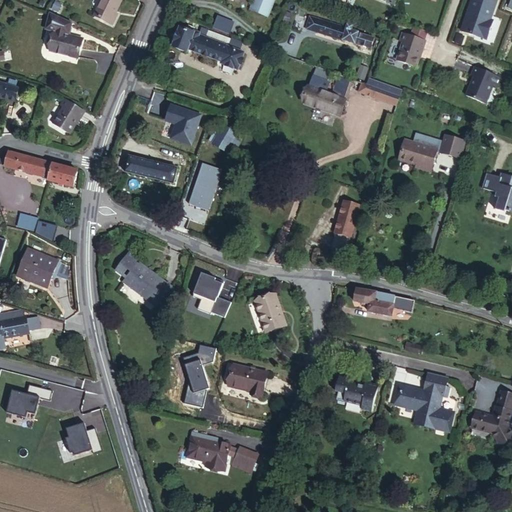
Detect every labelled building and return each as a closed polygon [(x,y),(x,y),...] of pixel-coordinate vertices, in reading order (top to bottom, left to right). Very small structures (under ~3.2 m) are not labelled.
[(112,25),(116,17),(114,16),(116,13),(122,0),(102,0),(94,17),(112,25)] [(254,0),(251,9),(268,16),(274,0),(254,0)] [(498,0),(470,0),(461,32),(488,42),(493,24),(491,23),(498,0)] [(303,20),(318,25),(320,19),(321,17),(305,11),(303,20)] [(72,24),(51,14),(46,30),(56,33),(51,52),(79,59),(83,40),(69,36),(72,24)] [(320,19),(318,25),(316,32),(355,44),(360,29),(348,25),(347,28),(320,19)] [(200,36),(201,33),(195,31),(196,29),(189,27),(187,31),(181,29),(180,31),(178,31),(173,44),(175,44),(173,48),(180,51),(181,50),(186,51),(186,49),(221,62),(220,64),(237,71),(239,65),(241,66),(244,58),(242,57),(243,53),(228,47),(230,40),(210,32),(208,36),(207,39),(200,36)] [(425,42),(427,35),(414,30),(412,37),(404,34),(401,40),(404,41),(397,59),(416,67),(420,57),(420,58),(426,42),(425,42)] [(374,39),(358,34),(355,44),(371,50),(374,39)] [(357,75),(363,78),(368,66),(361,64),(357,75)] [(499,78),(474,67),(470,76),(473,77),(465,96),(484,105),(492,86),(495,87),(499,78)] [(346,100),(333,95),(327,93),(330,83),(313,76),(303,103),(339,116),(346,100)] [(353,80),(340,76),(337,82),(351,87),(353,80)] [(402,90),(369,79),(367,85),(362,83),(359,92),(397,106),(402,90)] [(351,87),(337,82),(333,95),(346,100),(351,87)] [(0,97),(16,102),(20,90),(0,84),(0,97)] [(84,112),(64,100),(60,108),(63,109),(53,126),(71,136),(84,112)] [(226,151),(228,148),(234,136),(236,133),(224,126),(213,144),(226,151)] [(419,134),(416,142),(439,150),(438,150),(442,152),(441,154),(460,161),(467,144),(447,136),(445,143),(419,134)] [(234,136),(228,148),(235,152),(242,140),(234,136)] [(399,158),(417,164),(431,169),(438,150),(439,150),(416,142),(406,139),(399,158)] [(9,153),(5,167),(49,179),(49,181),(74,188),(78,172),(9,153)] [(130,157),(126,173),(174,184),(177,169),(130,157)] [(224,171),(205,165),(190,207),(210,214),(224,171)] [(511,177),(501,174),(500,178),(487,174),(483,189),(496,193),(495,197),(499,198),(495,210),(507,213),(508,211),(511,211),(511,212),(511,213),(511,177)] [(360,210),(344,205),(330,251),(346,256),(360,210)] [(39,220),(21,215),(18,227),(35,232),(39,220)] [(51,224),(39,220),(35,232),(48,236),(51,224)] [(41,278),(38,285),(49,289),(59,264),(29,251),(21,270),(41,278)] [(131,275),(126,281),(124,284),(125,285),(127,283),(134,287),(132,290),(142,297),(144,294),(158,304),(156,307),(158,309),(163,301),(168,294),(172,288),(156,277),(155,280),(149,276),(151,273),(136,261),(138,258),(129,252),(119,266),(131,275)] [(114,273),(126,281),(131,275),(119,266),(114,273)] [(19,277),(38,285),(41,278),(21,270),(19,277)] [(212,316),(225,321),(231,306),(218,301),(224,285),(200,275),(196,284),(199,285),(193,300),(201,303),(198,312),(211,318),(212,316)] [(396,297),(379,293),(357,289),(354,311),(393,319),(395,308),(413,311),(415,302),(396,298),(396,297)] [(142,297),(156,307),(158,304),(144,294),(142,297)] [(168,294),(163,301),(167,304),(172,297),(168,294)] [(277,297),(257,304),(267,334),(287,327),(277,297)] [(0,314),(0,350),(5,350),(4,339),(30,335),(30,333),(28,321),(28,319),(24,319),(17,321),(16,314),(14,313),(0,314)] [(39,320),(28,321),(30,333),(41,331),(39,320)] [(424,346),(419,345),(408,342),(406,351),(422,355),(424,346)] [(234,367),(229,387),(252,392),(251,395),(263,398),(268,375),(234,367)] [(428,375),(426,382),(444,386),(445,379),(428,375)] [(340,378),(336,392),(340,392),(337,405),(346,407),(347,404),(363,408),(362,411),(373,414),(379,387),(366,383),(364,388),(350,385),(351,381),(340,378)] [(403,388),(399,406),(420,411),(417,424),(449,432),(454,414),(439,410),(442,398),(444,399),(447,387),(444,386),(426,382),(424,393),(403,388)] [(27,395),(13,391),(7,413),(26,418),(27,413),(35,415),(40,399),(50,402),(53,392),(30,386),(27,395)] [(498,405),(511,409),(511,395),(502,392),(498,405)] [(483,422),(475,420),(472,429),(495,435),(501,445),(511,438),(511,434),(507,427),(511,413),(497,409),(494,419),(484,416),(483,422)] [(68,439),(65,440),(70,455),(73,454),(74,457),(91,452),(92,455),(101,453),(94,430),(86,433),(83,425),(66,430),(68,439)] [(206,441),(207,437),(194,434),(188,459),(208,463),(206,468),(225,472),(229,457),(231,447),(232,446),(217,443),(206,441)] [(240,450),(231,447),(229,457),(236,460),(240,450)] [(240,450),(236,460),(233,468),(252,474),(260,456),(241,449),(240,450)]
